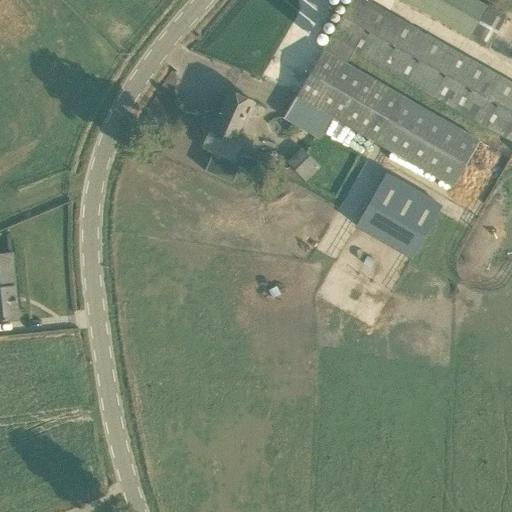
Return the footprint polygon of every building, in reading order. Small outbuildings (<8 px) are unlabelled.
[(511,84),(362,0),(351,0),(322,50),(283,116),(319,138),(332,117),(453,186),(478,142),(346,64),(353,50),(511,139),(511,84)] [(488,7),(476,0),(403,0),(470,38),(488,7)] [(488,7),(470,38),(489,49),(507,17),(488,7)] [(213,124),(202,148),(213,153),(205,171),(232,183),(244,155),(237,152),(243,138),(234,133),(242,116),(246,118),(253,102),(229,91),(214,124),(213,124)] [(320,167),(301,147),(286,160),(305,181),(320,167)] [(391,172),(360,226),(417,259),(449,205),(391,172)] [(0,321),(18,319),(11,252),(0,253),(0,321)]
